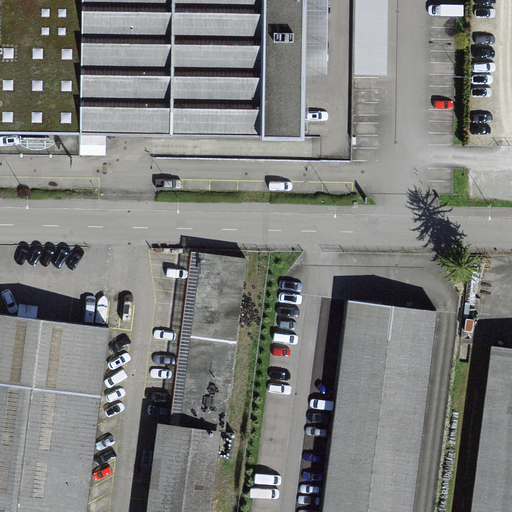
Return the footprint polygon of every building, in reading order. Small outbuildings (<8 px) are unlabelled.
[(0,0),(0,140),(331,146),(332,0),(0,0)] [(195,255),(163,511),(219,511),(250,262),(195,255)] [(413,511),(438,314),(353,303),(327,511),(413,511)] [(89,511),(111,328),(0,314),(0,511),(89,511)] [(511,511),(511,347),(501,346),(480,511),(511,511)]
